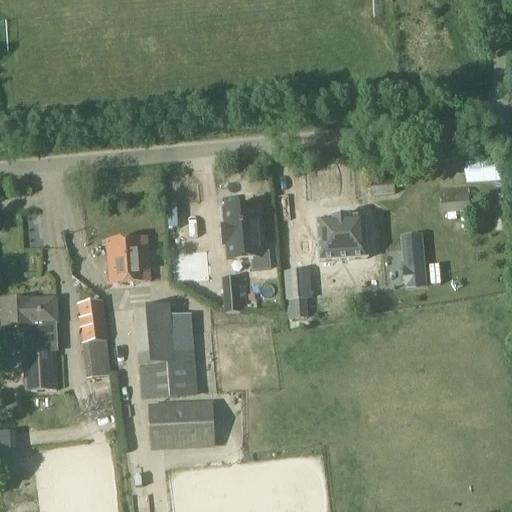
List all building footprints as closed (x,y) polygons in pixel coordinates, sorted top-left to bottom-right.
[(393,177),(369,179),(371,198),(395,196),(393,177)] [(257,205),(256,183),(223,184),(224,206),(257,205)] [(445,212),(467,211),(466,193),(444,194),(445,212)] [(228,228),(226,228),(228,242),(230,242),(231,256),(256,253),(257,265),(271,264),(270,252),(263,253),(260,214),(228,217),(228,228)] [(359,231),(317,231),(318,263),(334,263),(334,266),(344,266),(345,264),(359,263),(359,231)] [(421,239),(402,240),(407,289),(425,287),(421,239)] [(110,287),(149,284),(146,242),(107,244),(110,287)] [(180,244),(183,273),(207,271),(203,242),(180,244)] [(164,280),(182,279),(182,260),(163,261),(164,280)] [(287,319),(304,318),(302,299),(308,298),(306,272),(284,275),(287,319)] [(225,312),(241,311),(239,281),(223,282),(225,312)] [(33,302),(32,302),(0,303),(2,329),(27,328),(27,344),(29,344),(29,354),(23,354),(25,394),(57,393),(55,354),(49,354),(48,342),(57,342),(56,326),(57,326),(56,302),(33,302)] [(87,379),(108,377),(100,302),(79,305),(87,379)] [(164,319),(163,310),(132,312),(140,399),(195,394),(188,317),(164,319)] [(153,450),(214,448),(212,407),(152,410),(153,450)]
